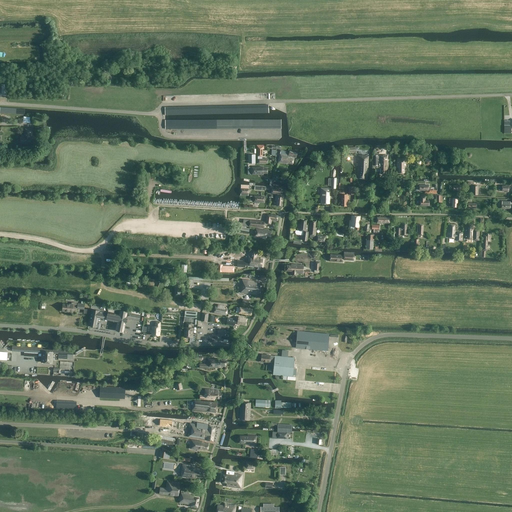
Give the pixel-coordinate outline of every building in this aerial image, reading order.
[(217,129),(272,129),(281,129),(281,124),(281,119),(248,119),(248,120),(234,120),(217,120),(210,120),(208,120),(208,121),(208,122),(208,128),(208,129),(216,129),(217,129)] [(31,145),(32,136),(31,136),(32,129),(25,129),(24,135),(21,135),(20,144),(31,145)] [(267,158),(262,158),(262,147),(262,145),(256,145),(256,148),(257,148),(257,163),(267,163),(267,158)] [(287,163),(292,164),(293,159),(289,158),(289,156),(280,154),(278,162),(287,164),(287,163)] [(358,178),(367,179),(368,156),(358,155),(357,162),(358,162),(357,175),(358,175),(358,178)] [(378,162),(377,165),(377,166),(377,168),(380,168),(380,173),(381,173),(380,174),(386,174),(386,168),(388,168),(388,162),(387,162),(387,155),(378,155),(378,162)] [(404,166),(405,166),(405,159),(397,159),(397,168),(399,168),(398,173),(404,173),(404,166)] [(154,173),(146,172),(145,184),(153,185),(154,173)] [(240,195),(248,196),(249,186),(241,186),(240,195)] [(321,204),(329,204),(330,188),(321,188),(320,196),(321,196),(321,204)] [(341,198),(341,206),(347,206),(347,199),(349,199),(349,196),(347,196),(347,194),(344,194),(344,193),(339,193),(339,198),(341,198)] [(420,206),(429,206),(429,201),(425,201),(425,196),(420,196),(420,201),(420,206)] [(271,220),(272,220),(277,221),(278,216),(272,215),(267,215),(266,223),(271,224),(271,220)] [(349,226),(356,227),(355,230),(358,230),(360,216),(352,216),(351,221),(350,220),(349,226)] [(302,240),(307,241),(308,232),(306,231),(307,225),(306,225),(306,221),(301,220),(301,224),(299,224),(299,231),(303,231),(302,240)] [(316,241),(325,242),(325,236),(315,235),(316,229),(315,229),(315,222),(310,221),(309,235),(313,236),(313,237),(316,238),(316,241)] [(407,231),(406,231),(406,224),(401,224),(401,228),(400,228),(396,228),(396,239),(400,239),(400,236),(399,236),(399,234),(401,234),(401,235),(407,235),(407,231)] [(466,225),(465,235),(465,239),(473,240),(473,241),(479,241),(479,229),(474,229),(474,228),(473,228),(473,226),(472,226),(472,225),(466,225)] [(448,238),(455,238),(455,237),(456,237),(456,241),(462,241),(463,233),(456,232),(456,234),(455,234),(455,231),(454,230),(454,226),(449,226),(448,238)] [(266,238),(266,236),(271,237),(271,231),(256,229),(254,236),(266,238)] [(487,250),(488,242),(490,242),(490,233),(486,233),(486,238),(482,238),(481,250),(487,250)] [(373,249),(373,240),(374,240),(374,234),(368,234),(368,236),(366,236),(366,240),(366,249),(373,249)] [(257,266),(262,266),(263,260),(256,259),(257,253),(251,252),(251,257),(250,256),(250,262),(245,261),(237,261),(237,267),(245,267),(245,265),(249,266),(257,267),(257,266)] [(343,255),(342,255),(330,255),(330,261),(341,261),(341,259),(349,260),(349,257),(353,257),(354,252),(344,252),(343,255)] [(291,273),(303,274),(303,265),(291,264),(291,266),(286,265),(286,271),(291,271),(291,273)] [(257,293),(261,294),(262,294),(263,285),(255,283),(255,282),(242,279),(240,293),(254,294),(257,294),(257,293)] [(73,308),(76,309),(76,303),(72,303),(71,305),(63,304),(62,311),(72,312),(73,308)] [(214,313),(226,315),(227,309),(215,306),(214,313)] [(105,319),(107,319),(107,320),(117,322),(116,330),(123,331),(125,323),(127,314),(122,313),(122,311),(114,310),(114,313),(114,314),(108,313),(108,314),(106,313),(106,312),(99,311),(92,309),(88,326),(96,327),(97,324),(98,324),(96,324),(97,314),(98,314),(98,317),(99,318),(101,318),(101,320),(101,321),(101,320),(105,320),(105,319)] [(140,315),(128,313),(127,319),(139,321),(140,315)] [(238,320),(228,318),(226,324),(234,326),(235,324),(238,324),(239,323),(245,325),(247,319),(243,318),(239,317),(238,320)] [(177,320),(162,319),(161,335),(175,335),(177,320)] [(159,335),(159,334),(160,322),(156,322),(155,327),(152,326),(152,335),(159,335)] [(191,328),(191,323),(186,322),(186,327),(184,327),(184,337),(192,338),(192,333),(193,333),(193,328),(191,328)] [(327,351),(329,334),(297,331),(295,348),(327,351)] [(53,348),(53,354),(59,354),(59,358),(67,358),(67,355),(73,355),(73,350),(53,348)] [(42,353),(41,362),(52,363),(53,354),(42,353)] [(270,362),(272,362),(274,362),(273,375),(293,377),(295,358),(274,356),(270,356),(270,355),(261,355),(261,362),(270,362)] [(220,366),(225,366),(226,360),(221,360),(221,359),(207,359),(207,364),(199,364),(199,368),(207,368),(217,368),(220,367),(220,366)] [(99,398),(124,399),(125,388),(100,387),(99,398)] [(214,390),(204,389),(203,399),(214,400),(215,398),(221,399),(222,393),(219,393),(219,391),(214,391),(214,390)] [(205,411),(216,412),(217,403),(209,402),(193,400),(192,410),(205,412),(205,411)] [(56,409),(76,410),(76,402),(56,401),(56,409)] [(239,420),(249,420),(250,403),(243,402),(242,408),(240,408),(239,420)] [(207,440),(213,441),(215,427),(209,427),(209,424),(197,423),(197,424),(189,423),(188,436),(188,437),(207,440)] [(166,444),(173,445),(175,439),(158,435),(157,441),(166,443),(166,444)] [(249,444),(256,444),(256,436),(249,436),(240,436),(240,443),(249,443),(249,444)] [(200,449),(208,450),(208,444),(204,443),(202,441),(191,440),(190,449),(200,450),(200,449)] [(196,477),(203,478),(205,469),(193,468),(193,466),(182,465),(181,477),(193,479),(193,478),(196,478),(196,477)] [(226,486),(241,488),(242,475),(234,474),(234,472),(226,471),(226,475),(222,474),(221,482),(226,483),(226,486)] [(178,496),(179,486),(180,483),(167,481),(166,488),(160,488),(159,494),(168,495),(178,496)] [(190,506),(197,508),(199,498),(194,497),(194,495),(191,495),(191,494),(181,492),(179,503),(190,505),(190,506)] [(234,511),(236,505),(225,503),(225,506),(217,505),(216,511),(234,511)] [(271,503),(264,504),(264,507),(260,507),(260,511),(279,511),(279,506),(274,506),(271,507),(271,503)]
